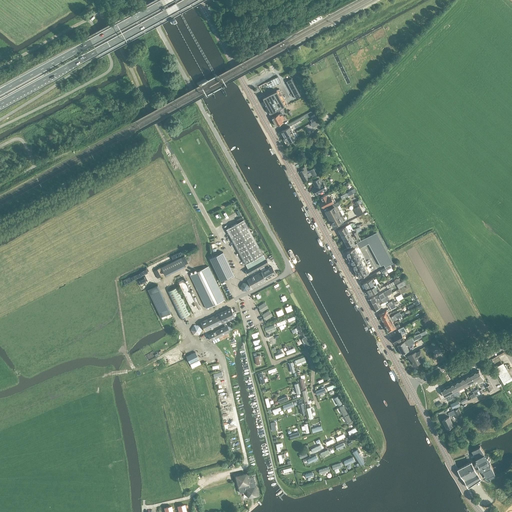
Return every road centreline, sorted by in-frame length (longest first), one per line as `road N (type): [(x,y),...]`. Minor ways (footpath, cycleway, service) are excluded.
road 1 (tertiary): [(409,386),(197,0)]
road 2 (track): [(213,230),(100,11),(0,68)]
road 3 (unclassified): [(246,295),(283,275),(287,263),(142,0)]
road 4 (motorway): [(0,105),(189,0)]
road 5 (motorway): [(167,0),(0,92)]
road 6 (track): [(133,370),(116,279),(197,242)]
road 7 (track): [(414,0),(278,71)]
road 8 (tertiary): [(479,511),(409,386)]
